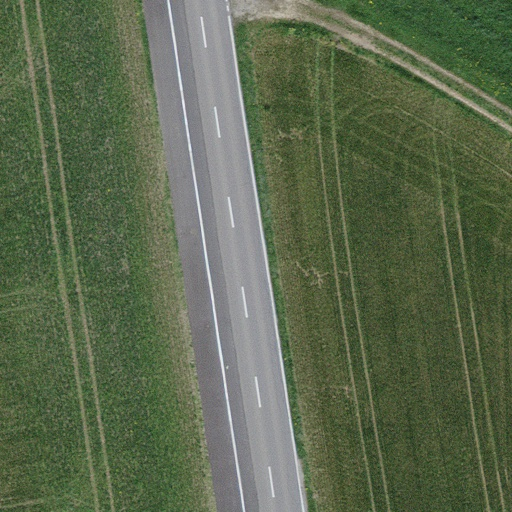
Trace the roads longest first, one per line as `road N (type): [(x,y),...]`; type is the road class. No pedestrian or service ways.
road 1 (tertiary): [(276,511),(197,0)]
road 2 (track): [(201,23),(295,4),(511,137)]
